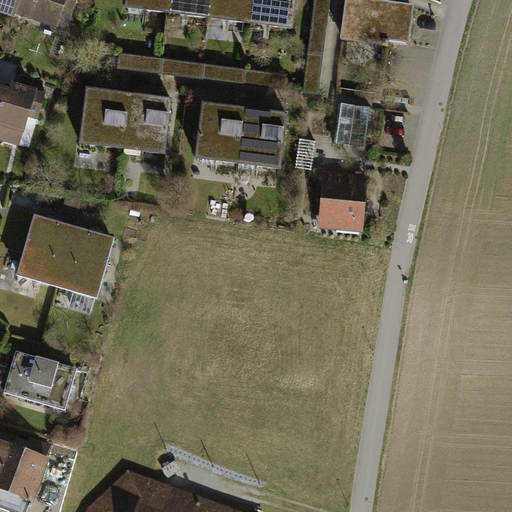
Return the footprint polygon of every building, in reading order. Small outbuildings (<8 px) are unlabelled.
[(24,0),(0,0),(0,23),(14,29),(16,23),(24,0)] [(65,0),(24,0),(16,23),(59,38),(71,2),(65,0)] [(169,13),(170,0),(127,0),(127,8),(169,13)] [(209,19),(211,0),(170,0),(169,13),(209,19)] [(250,24),(253,0),(211,0),(209,19),(250,24)] [(292,29),(296,0),(253,0),(250,24),(292,29)] [(316,0),(304,92),(318,94),(329,0),(316,0)] [(415,8),(363,0),(347,0),(342,35),(409,45),(415,8)] [(286,76),(121,55),(119,69),(284,90),(286,76)] [(0,94),(0,138),(25,147),(41,99),(14,90),(11,98),(0,94)] [(130,97),(88,92),(82,144),(123,149),(130,97)] [(172,102),(130,97),(123,149),(165,155),(172,102)] [(373,109),(339,105),(334,144),(368,148),(373,109)] [(245,112),(203,106),(197,159),(239,164),(245,112)] [(288,117),(245,112),(239,164),(281,169),(288,117)] [(315,143),(301,141),(297,169),(312,171),(315,143)] [(366,175),(327,171),(321,231),(360,234),(366,175)] [(80,203),(67,199),(64,210),(77,214),(80,203)] [(71,230),(29,219),(12,278),(54,290),(71,230)] [(109,241),(71,230),(54,290),(92,300),(109,241)] [(80,377),(11,357),(0,392),(0,396),(68,416),(80,377)] [(48,463),(0,444),(0,511),(20,511),(21,509),(29,511),(48,463)] [(227,511),(127,477),(90,511),(227,511)]
